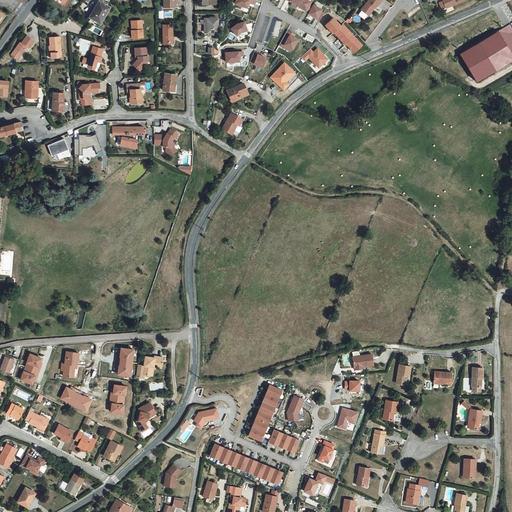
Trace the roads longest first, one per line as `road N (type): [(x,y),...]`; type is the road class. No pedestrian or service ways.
road 1 (residential): [(324,413),(303,459),(292,464),(226,435),(233,410),(225,398),(187,396)]
road 2 (track): [(190,383),(252,376),(355,344),(388,345)]
road 3 (tertiary): [(192,333),(194,234),(245,157)]
road 4 (residential): [(498,288),(497,444)]
road 5 (tertiary): [(245,157),(289,104),(347,67)]
road 6 (tertiary): [(380,53),(504,0)]
road 7 (residential): [(0,435),(11,429),(110,482)]
road 8 (residential): [(192,0),(194,120)]
